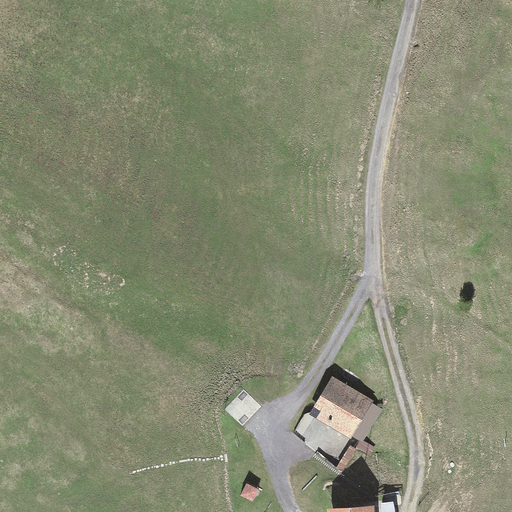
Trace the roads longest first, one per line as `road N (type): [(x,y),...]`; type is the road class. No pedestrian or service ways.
road 1 (track): [(262,511),(280,410),(311,378),(374,270),(378,163),(412,0)]
road 2 (track): [(374,270),(412,419),(419,470),(409,511)]
